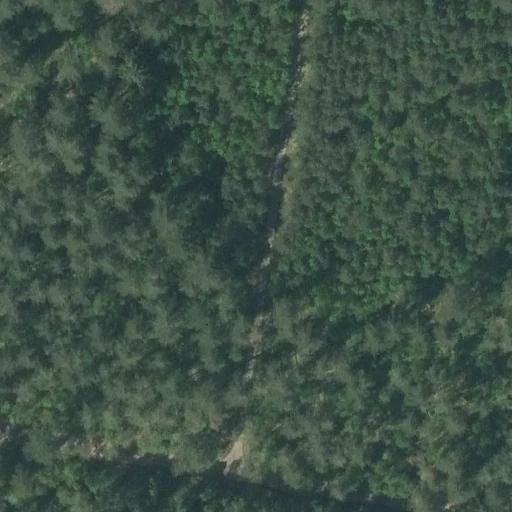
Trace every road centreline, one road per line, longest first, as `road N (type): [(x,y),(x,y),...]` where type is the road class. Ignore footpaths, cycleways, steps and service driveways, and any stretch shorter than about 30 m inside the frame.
road 1 (track): [(298,0),(229,473)]
road 2 (track): [(229,473),(0,429)]
road 3 (track): [(229,473),(433,511)]
